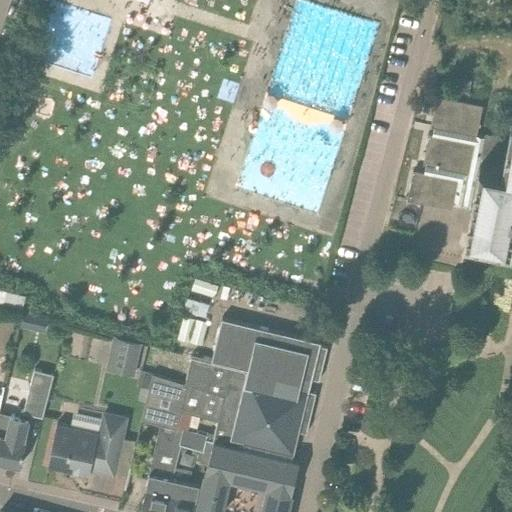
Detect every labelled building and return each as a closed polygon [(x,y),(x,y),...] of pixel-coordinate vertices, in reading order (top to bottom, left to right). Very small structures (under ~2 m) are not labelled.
[(407,197),(407,199),(423,202),(452,208),(454,199),(472,203),(484,135),(476,134),(482,104),(437,95),(436,95),(431,124),(430,125),(434,126),(432,134),(429,133),(429,135),(423,161),(423,163),(426,164),(424,171),(413,169),(412,171),(407,197)] [(472,203),(466,234),(511,243),(511,235),(511,117),(509,136),(486,132),(484,132),(484,135),(472,203)] [(218,285),(195,278),(192,289),(214,296),(218,285)] [(0,287),(0,301),(25,305),(27,291),(0,287)] [(24,313),(20,327),(30,329),(32,324),(34,316),(24,313)] [(184,316),(177,338),(189,341),(195,319),(184,316)] [(187,373),(184,382),(225,392),(219,418),(217,419),(217,420),(214,433),(215,434),(214,441),(213,443),(208,464),(208,465),(206,473),(229,479),(248,483),(285,332),(222,317),(212,359),(205,357),(192,354),(187,373)] [(196,319),(190,342),(201,345),(207,322),(196,319)] [(285,332),(248,483),(268,488),(261,511),(286,511),(299,461),(292,459),(299,431),(306,432),(316,392),(309,390),(312,378),(319,380),(327,347),(319,345),(320,341),(285,332)] [(116,337),(109,368),(133,374),(140,342),(116,337)] [(23,410),(22,411),(24,412),(30,413),(42,416),(53,374),(34,369),(24,411),(23,410)] [(139,371),(136,383),(141,384),(150,386),(153,374),(139,371)] [(149,472),(139,511),(164,511),(175,467),(180,444),(203,450),(206,439),(207,434),(183,429),(178,427),(182,410),(192,412),(217,419),(219,418),(225,392),(184,382),(153,374),(150,386),(147,402),(142,419),(161,423),(165,424),(159,452),(154,451),(149,472)] [(29,419),(30,413),(24,412),(22,411),(21,417),(0,411),(0,459),(21,465),(26,440),(24,440),(29,419)] [(56,424),(48,462),(89,472),(90,468),(113,473),(114,471),(121,437),(126,418),(104,413),(103,418),(99,433),(70,427),(56,424)] [(214,441),(215,434),(214,433),(207,432),(207,434),(206,439),(214,441)] [(175,467),(164,511),(193,511),(200,483),(189,480),(191,470),(175,467)] [(206,473),(196,510),(202,511),(220,511),(229,479),(206,473)]
